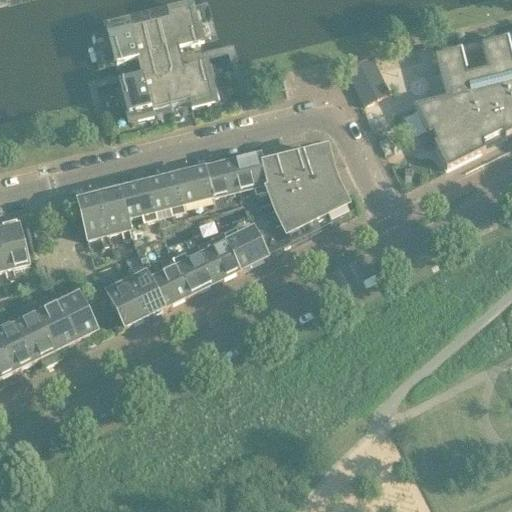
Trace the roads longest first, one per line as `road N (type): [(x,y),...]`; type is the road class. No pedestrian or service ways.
road 1 (unclassified): [(401,251),(327,118),(0,197)]
road 2 (tertiary): [(0,450),(401,251)]
road 3 (tertiary): [(401,251),(511,196)]
